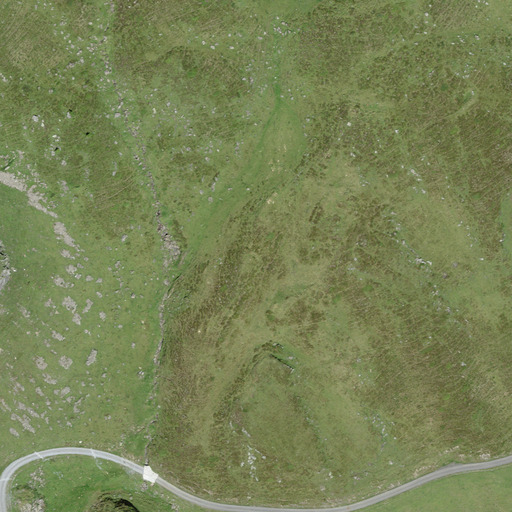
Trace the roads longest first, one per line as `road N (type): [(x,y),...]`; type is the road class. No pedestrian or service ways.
road 1 (track): [(324,511),(454,469),(511,459)]
road 2 (track): [(138,469),(86,451),(27,457),(6,473),(2,511)]
road 3 (track): [(138,469),(213,505),(303,511)]
